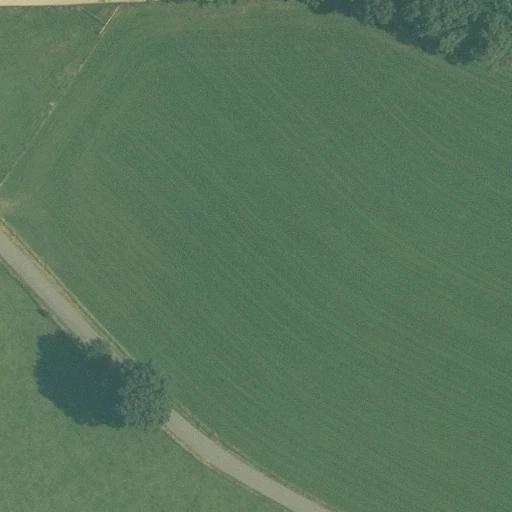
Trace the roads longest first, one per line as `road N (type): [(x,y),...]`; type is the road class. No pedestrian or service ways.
road 1 (unclassified): [(309,511),(234,472),(98,353),(0,246)]
road 2 (track): [(280,0),(390,6),(511,69)]
